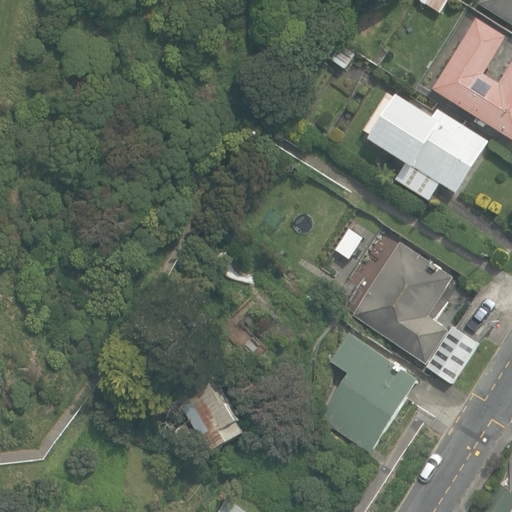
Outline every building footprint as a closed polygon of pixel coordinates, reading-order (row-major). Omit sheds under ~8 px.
[(421,0),(443,13),(451,0),(421,0)] [(511,0),(484,0),(482,4),(511,22),(511,0)] [(490,123),(511,136),(511,69),(503,84),(486,74),(509,38),(480,20),(437,89),(482,117),(478,122),(487,128),(490,123)] [(326,55),(348,69),(357,55),(335,40),(326,55)] [(399,180),(432,200),(443,183),(460,193),(492,142),(441,110),(436,118),(401,96),(373,139),(410,162),(399,180)] [(356,315),(430,364),(452,331),(431,317),(456,279),(404,244),(356,315)] [(456,328),(429,368),(453,384),(480,344),(456,328)] [(322,418),(375,453),(423,381),(353,333),(334,361),(352,374),(322,418)] [(213,440),(219,450),(247,434),(215,376),(182,395),(196,420),(179,430),(185,440),(202,431),(209,442),(213,440)] [(511,511),(511,495),(501,511),(511,511)] [(222,511),(249,511),(230,500),(222,511)]
